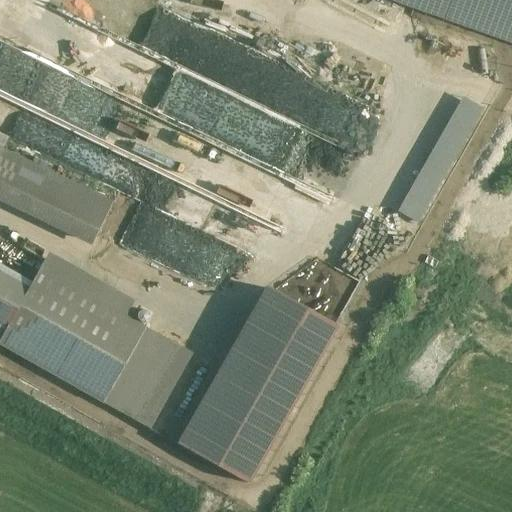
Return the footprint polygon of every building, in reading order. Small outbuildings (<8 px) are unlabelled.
[(511,0),(402,0),(511,38),(511,0)] [(115,196),(0,138),(0,195),(92,242),(115,196)] [(0,317),(36,255),(0,234),(0,317)] [(145,317),(36,255),(0,317),(0,343),(97,399),(139,328),(145,317)] [(302,261),(283,294),(331,323),(354,285),(344,278),(345,276),(334,270),(329,278),(302,261)] [(331,328),(258,287),(172,438),(245,479),(331,328)] [(176,349),(139,328),(97,399),(135,421),(176,349)]
